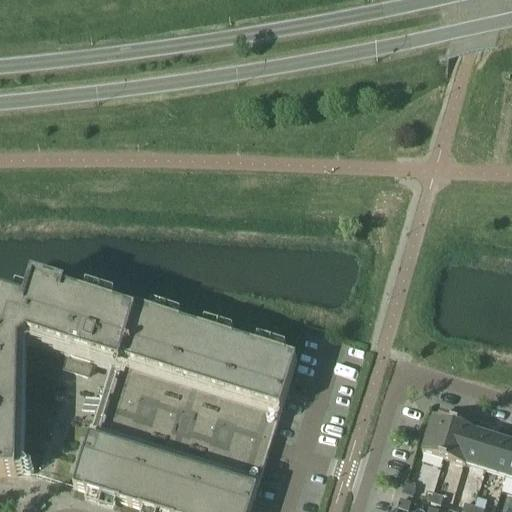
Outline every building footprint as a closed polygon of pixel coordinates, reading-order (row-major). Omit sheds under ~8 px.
[(34,287),(28,309),(0,300),(0,312),(24,346),(28,343),(72,357),(67,374),(87,380),(92,363),(119,371),(121,366),(122,362),(135,320),(134,320),(63,297),(64,296),(34,287)] [(0,478),(17,479),(20,349),(24,346),(0,312),(0,478)] [(134,320),(135,320),(122,362),(121,366),(281,416),(282,412),(297,365),(136,315),(134,320)] [(122,362),(121,366),(119,371),(116,382),(108,380),(89,441),(87,446),(83,445),(75,470),(79,472),(78,478),(73,491),(73,492),(138,511),(250,511),(257,493),(258,487),(270,448),(281,416),(282,412),(122,362)] [(443,463),(454,427),(433,421),(422,457),(443,463)] [(464,470),(475,434),(454,427),(443,463),(464,470)] [(485,475),(495,441),(476,435),(476,434),(475,434),(464,470),(465,470),(465,469),(485,475)] [(505,482),(511,460),(511,446),(495,441),(485,475),(505,482)] [(412,500),(415,491),(405,488),(402,497),(412,500)] [(440,509),(443,501),(433,498),(430,506),(440,509)] [(397,511),(408,511),(410,506),(400,503),(397,511)]
